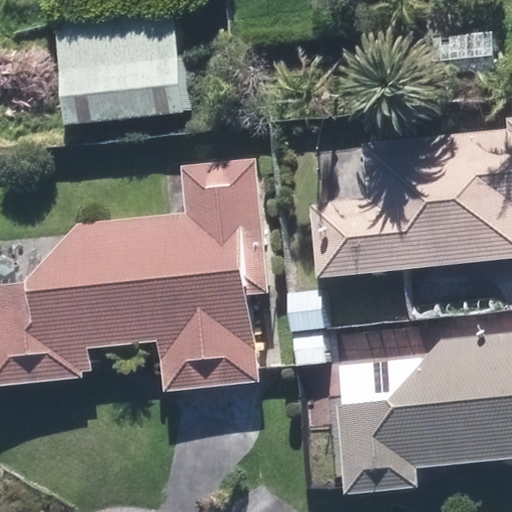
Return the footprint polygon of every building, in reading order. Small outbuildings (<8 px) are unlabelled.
[(185,1),(66,14),(78,121),(197,108),(185,1)] [(511,130),(372,146),(378,201),(319,206),(326,280),(511,259),(511,130)] [(266,382),(258,296),(277,294),(263,159),(191,167),(196,217),(87,227),(47,287),(0,292),(0,388),(0,390),(92,379),(91,373),(101,374),(98,348),(169,341),(174,393),(266,382)] [(330,290),(295,294),(299,333),(334,329),(330,290)] [(304,368),(333,366),(329,333),(299,336),(304,368)] [(511,333),(449,338),(438,359),(349,365),(358,495),(426,490),(424,468),(511,461),(511,333)]
